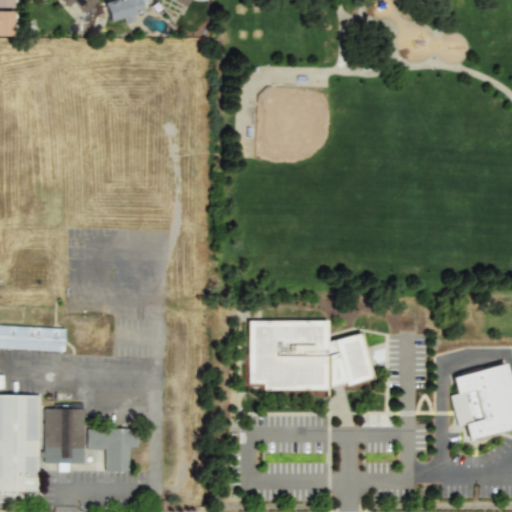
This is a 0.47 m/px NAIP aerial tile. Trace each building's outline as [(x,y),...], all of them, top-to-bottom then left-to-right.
[(108,22),(121,18),(123,23),(133,21),(132,14),(141,11),(137,0),(117,0),(103,4),(108,22)] [(0,35),(10,36),(10,11),(0,10),(0,35)] [(242,321),(243,384),(259,384),(259,388),(363,387),(362,337),(324,337),(324,320),(242,321)] [(0,348),(62,350),(63,327),(0,326),(0,348)] [(447,395),(454,427),(462,425),(465,439),(511,429),(511,404),(503,363),(449,375),(453,393),(447,395)] [(81,408),(81,428),(134,428),(133,446),(128,446),(128,471),(103,471),(103,449),(81,449),(81,463),(37,463),(37,492),(0,492),(0,395),(37,395),(37,408),(81,408)]
